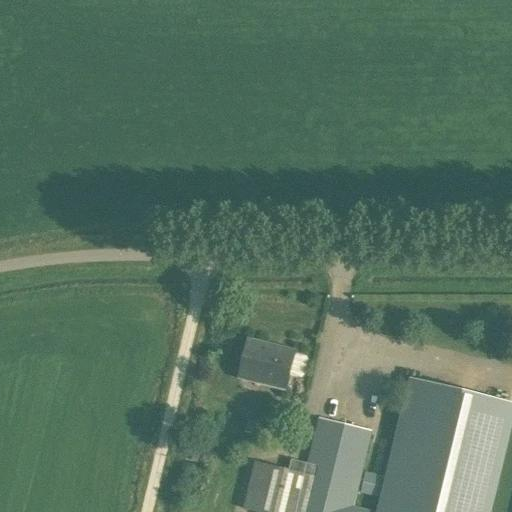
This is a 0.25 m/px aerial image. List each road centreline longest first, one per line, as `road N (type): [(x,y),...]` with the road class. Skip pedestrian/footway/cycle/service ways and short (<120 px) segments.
road 1 (unclassified): [(511,248),(213,249)]
road 2 (unclassified): [(149,511),(213,249)]
road 3 (unclassified): [(213,249),(119,247),(0,261)]
